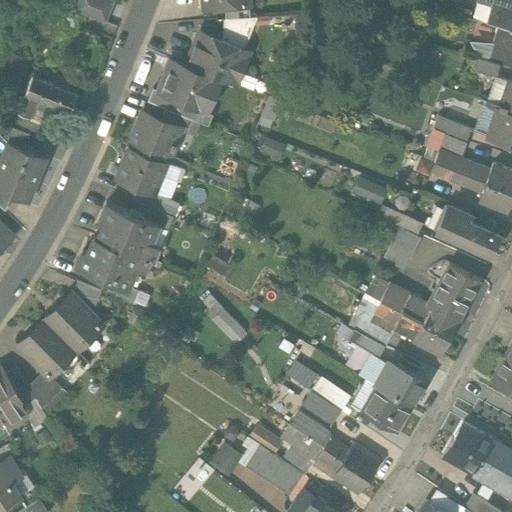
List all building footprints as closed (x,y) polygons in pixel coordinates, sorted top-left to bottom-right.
[(102,0),(79,0),(74,14),(105,27),(114,5),(102,0)] [(201,0),(203,13),(225,11),(249,9),(247,0),(201,0)] [(491,9),(511,15),(511,2),(503,0),(479,0),(477,7),(490,10),(491,9)] [(249,21),(249,9),(225,11),(226,23),(249,21)] [(490,29),(511,35),(511,15),(491,9),(490,10),(485,27),(490,29)] [(222,40),(220,44),(243,53),(257,21),(249,21),(226,23),(223,23),(222,40)] [(511,35),(490,29),(487,36),(497,39),(496,44),(511,48),(511,35)] [(198,38),(186,69),(219,83),(236,89),(249,56),(243,53),(220,44),(204,38),(198,38)] [(157,94),(156,95),(174,103),(208,117),(217,95),(215,95),(219,83),(186,69),(169,63),(157,94)] [(31,79),(15,117),(37,128),(47,107),(68,116),(76,98),(31,79)] [(499,109),(511,113),(511,82),(504,106),(499,104),(497,109),(499,109)] [(156,95),(157,94),(152,92),(147,105),(164,112),(169,114),(174,103),(156,95)] [(270,100),(259,128),(269,132),(280,104),(270,100)] [(489,139),(511,146),(511,113),(499,109),(489,139)] [(164,112),(160,123),(180,131),(179,133),(185,136),(191,123),(169,114),(164,112)] [(33,137),(37,128),(15,117),(12,116),(7,127),(33,137)] [(143,116),(129,150),(166,165),(171,153),(173,154),(176,147),(174,146),(179,133),(180,131),(160,123),(143,116)] [(445,137),(464,145),(469,131),(437,118),(432,132),(445,137)] [(445,137),(434,165),(447,170),(451,159),(460,162),(467,146),(464,145),(445,137)] [(9,197),(27,204),(44,159),(8,145),(0,164),(0,187),(11,192),(9,197)] [(129,150),(115,183),(136,191),(153,198),(154,195),(166,165),(129,150)] [(465,177),(511,195),(511,176),(493,169),(491,174),(460,162),(451,159),(447,170),(465,177)] [(244,164),(231,192),(246,198),(257,170),(244,164)] [(465,177),(447,170),(434,165),(429,177),(460,189),(465,177)] [(356,177),(349,192),(377,204),(384,189),(356,177)] [(478,204),(507,215),(511,201),(511,195),(465,177),(460,189),(481,197),(478,204)] [(153,198),(136,191),(131,202),(145,208),(155,212),(161,198),(154,195),(153,198)] [(104,224),(97,240),(148,261),(152,262),(157,249),(150,246),(157,228),(158,226),(141,219),(106,205),(99,222),(104,224)] [(145,208),(141,219),(158,226),(157,228),(168,232),(173,219),(155,212),(145,208)] [(448,208),(437,232),(489,256),(498,236),(468,223),(470,217),(448,208)] [(399,229),(415,236),(420,225),(386,209),(380,220),(399,229)] [(0,252),(13,239),(0,226),(0,252)] [(384,262),(402,271),(407,261),(410,262),(421,238),(415,236),(399,229),(384,262)] [(82,253),(75,270),(109,284),(127,291),(128,289),(135,272),(142,275),(148,261),(97,240),(94,239),(87,255),(82,253)] [(411,296),(402,313),(449,338),(479,281),(448,265),(427,305),(411,296)] [(76,283),(71,295),(88,313),(96,305),(100,293),(76,283)] [(127,291),(109,284),(105,296),(133,307),(138,293),(128,289),(127,291)] [(380,302),(402,313),(411,296),(389,285),(380,302)] [(70,294),(43,320),(75,352),(101,326),(88,313),(71,295),(70,294)] [(207,297),(196,309),(236,344),(246,331),(207,297)] [(394,328),(396,325),(402,313),(380,302),(372,297),(360,321),(378,331),(382,322),(394,328)] [(400,336),(439,357),(449,338),(402,313),(396,325),(404,329),(400,336)] [(43,320),(17,346),(43,372),(48,378),(49,377),(75,352),(43,320)] [(511,394),(511,362),(506,359),(492,384),(511,394)] [(372,385),(408,405),(411,407),(425,382),(407,371),(407,373),(386,361),(372,385)] [(0,430),(25,416),(21,408),(17,401),(18,400),(4,376),(0,369),(0,430)] [(16,369),(4,376),(18,400),(17,401),(21,408),(34,400),(26,387),(16,369)] [(48,378),(43,372),(26,387),(34,400),(40,410),(61,390),(49,377),(48,378)] [(365,380),(350,407),(395,432),(403,419),(401,418),(408,405),(372,385),(365,380)] [(319,397),(340,411),(340,412),(347,401),(326,387),(319,397)] [(302,404),(331,423),(340,411),(319,397),(310,392),(302,404)] [(324,449),(330,438),(329,431),(298,411),(289,426),(317,445),(324,449)] [(462,425),(453,441),(506,471),(511,474),(511,456),(490,444),(491,441),(462,425)] [(317,445),(289,426),(282,436),(289,440),(288,442),(292,445),(291,447),(301,453),(304,448),(312,453),(317,445)] [(250,438),(269,452),(277,442),(257,428),(250,438)] [(324,449),(369,478),(371,479),(382,461),(354,443),(349,450),(330,438),(324,449)] [(506,471),(453,441),(442,459),(472,476),(476,468),(495,479),(494,481),(498,484),(506,471)] [(330,479),(357,496),(369,478),(324,449),(317,445),(312,453),(308,459),(333,475),(330,479)] [(282,462),(302,476),(309,465),(289,451),(282,462)] [(0,509),(19,498),(18,496),(33,487),(24,474),(20,477),(8,458),(0,463),(0,509)] [(268,482),(288,496),(302,476),(282,462),(268,482)] [(472,476),(511,498),(511,474),(506,471),(498,484),(494,481),(495,479),(476,468),(472,476)] [(496,511),(472,496),(465,507),(471,511),(496,511)] [(301,511),(329,511),(310,497),(302,508),(304,509),(301,511)] [(438,511),(425,503),(418,511),(438,511)]
